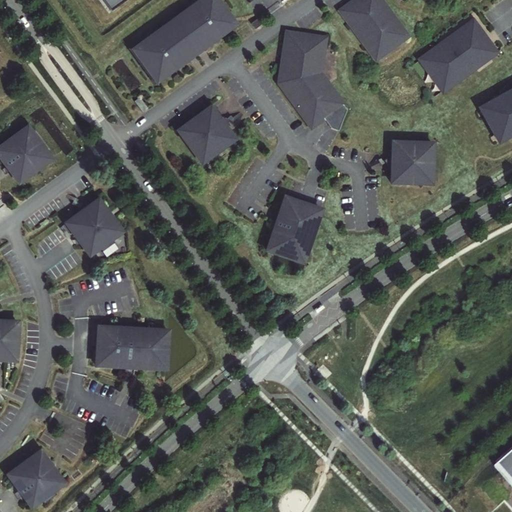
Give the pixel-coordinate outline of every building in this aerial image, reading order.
[(95,0),(106,14),(124,0),(95,0)] [(139,45),(133,50),(156,83),(189,59),(185,54),(199,44),(203,49),(235,25),(220,4),(216,0),(201,0),(179,16),(184,23),(169,33),(165,27),(139,45)] [(406,36),(380,0),(354,0),(340,10),(375,59),(406,36)] [(223,2),(220,4),(227,14),(230,12),(223,2)] [(495,52),(472,21),(420,60),(443,91),(495,52)] [(325,39),(287,32),(279,82),(311,128),(324,119),(330,129),(338,132),(346,110),(319,73),(325,39)] [(133,50),(139,45),(137,42),(127,50),(154,86),(157,83),(133,50)] [(511,129),(511,86),(479,104),(497,138),(511,129)] [(138,96),(133,100),(141,111),(146,107),(138,96)] [(214,106),(213,104),(180,127),(203,160),(210,155),(218,149),(236,136),(232,130),(228,125),(221,116),(214,106)] [(225,113),(221,116),(228,125),(231,122),(225,113)] [(51,160),(27,128),(19,133),(0,147),(0,158),(11,173),(18,184),(51,160)] [(430,144),(391,142),(390,153),(389,171),(389,183),(428,184),(430,144)] [(210,155),(213,158),(220,153),(218,149),(210,155)] [(320,211),(285,197),(264,249),(274,255),(300,264),(320,211)] [(98,200),(65,224),(89,256),(99,249),(106,258),(118,249),(111,240),(121,233),(98,200)] [(0,360),(16,361),(18,323),(0,321),(0,360)] [(166,332),(97,328),(95,366),(163,370),(167,370),(169,332),(166,332)] [(511,448),(496,463),(504,471),(489,484),(511,510),(511,448)] [(40,453),(8,476),(32,509),(64,485),(40,453)]
